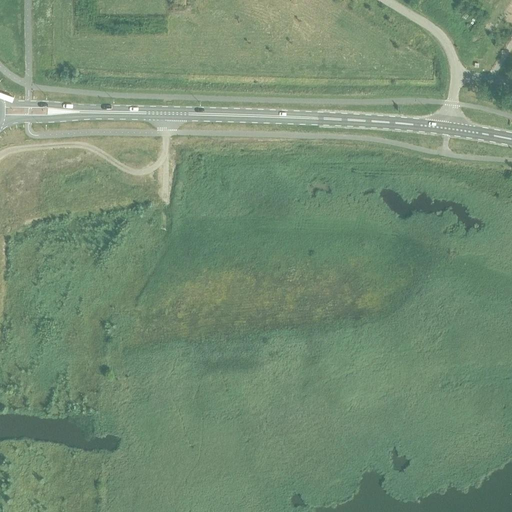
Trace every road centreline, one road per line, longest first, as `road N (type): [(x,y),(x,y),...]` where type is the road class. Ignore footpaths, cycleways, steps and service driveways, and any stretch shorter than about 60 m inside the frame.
road 1 (secondary): [(166,113),(447,129)]
road 2 (unclassified): [(166,113),(162,157),(140,173),(80,144),(0,154)]
